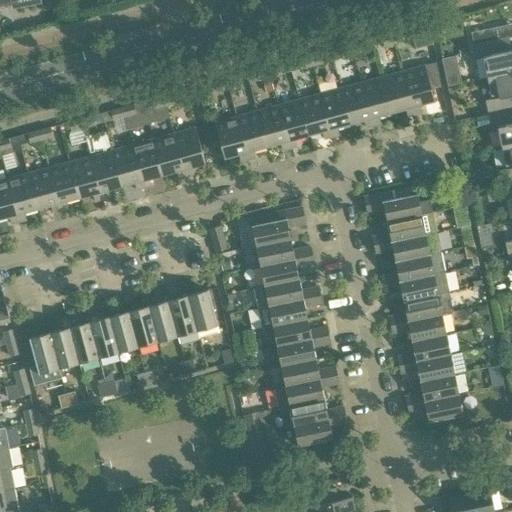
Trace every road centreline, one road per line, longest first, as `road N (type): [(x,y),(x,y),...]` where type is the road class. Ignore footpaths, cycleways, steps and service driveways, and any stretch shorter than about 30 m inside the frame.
road 1 (residential): [(326,176),(305,175),(0,259)]
road 2 (tertiary): [(0,90),(301,9)]
road 3 (residential): [(397,465),(340,192),(326,176)]
road 4 (residential): [(326,176),(345,163),(453,138)]
